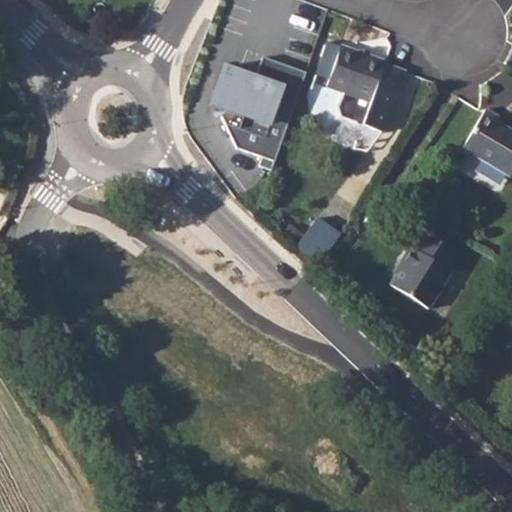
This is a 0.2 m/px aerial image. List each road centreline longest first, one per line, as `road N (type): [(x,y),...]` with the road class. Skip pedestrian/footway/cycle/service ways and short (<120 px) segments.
road 1 (secondary): [(207,205),(511,504)]
road 2 (unclassified): [(170,511),(37,289),(34,211),(81,152)]
